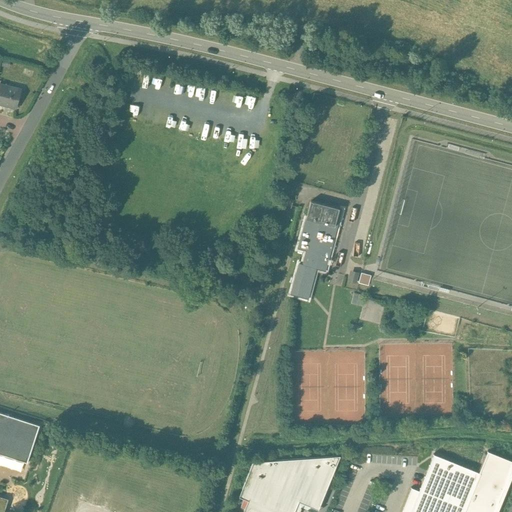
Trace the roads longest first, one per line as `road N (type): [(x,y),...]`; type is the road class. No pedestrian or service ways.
road 1 (secondary): [(80,20),(386,93)]
road 2 (residential): [(307,191),(359,205),(386,93)]
road 3 (secondary): [(386,93),(511,126)]
road 4 (residential): [(80,20),(25,131)]
